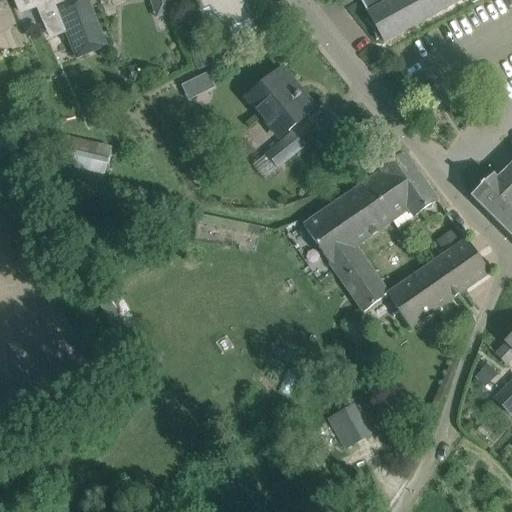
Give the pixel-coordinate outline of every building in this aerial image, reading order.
[(15,0),(22,14),(38,7),(41,13),(69,2),(68,0),(15,0)] [(57,9),(78,59),(108,47),(88,0),(74,0),(70,2),(69,2),(41,13),(42,15),(57,9)] [(151,0),(158,19),(177,13),(172,0),(151,0)] [(211,9),(221,33),(251,21),(242,0),(199,0),(204,12),(211,9)] [(363,0),(361,1),(369,15),(371,19),(366,22),(374,30),(376,29),(377,30),(375,30),(377,41),(382,39),(384,43),(460,0),(363,0)] [(279,72),(247,99),(283,142),(268,156),(281,171),(307,148),(292,130),(316,109),(302,92),(298,95),(279,72)] [(208,74),(182,87),(189,101),(215,89),(208,74)] [(174,134),(180,150),(196,144),(190,128),(174,134)] [(367,184),(385,211),(393,223),(398,230),(439,201),(407,155),(382,172),(383,173),(367,184)] [(511,166),(498,180),(494,175),(472,197),(511,237),(511,166)] [(364,314),(389,297),(389,295),(357,248),(393,223),(385,211),(367,184),(304,227),(364,314)] [(455,229),(437,242),(445,255),(464,242),(455,229)] [(389,295),(389,297),(412,330),(489,276),(490,277),(492,275),(490,273),(468,243),(469,242),(467,240),(465,242),(389,295)] [(511,338),(508,343),(509,345),(498,356),(508,366),(511,361),(511,338)] [(160,364),(162,358),(159,353),(152,350),(149,360),(160,364)] [(511,386),(498,401),(511,415),(511,386)] [(337,436),(345,452),(354,447),(372,438),(355,406),(328,420),(337,436)] [(306,461),(315,478),(329,470),(319,453),(306,461)]
